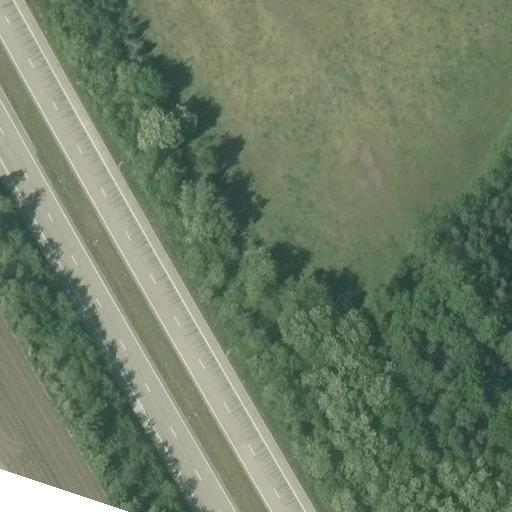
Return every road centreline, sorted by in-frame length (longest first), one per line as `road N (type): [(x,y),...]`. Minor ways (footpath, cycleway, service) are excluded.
road 1 (trunk): [(287,511),(0,9)]
road 2 (trunk): [(0,128),(218,511)]
